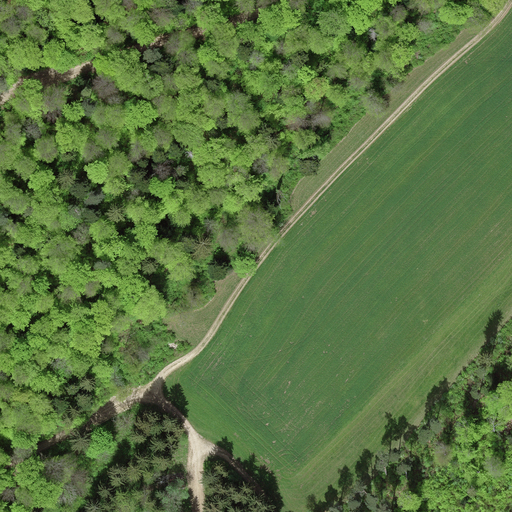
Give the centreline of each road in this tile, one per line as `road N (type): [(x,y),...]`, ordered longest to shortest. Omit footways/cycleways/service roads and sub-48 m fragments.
road 1 (track): [(153,391),(167,369),(206,341),(287,227),(511,0)]
road 2 (track): [(286,0),(0,100)]
road 3 (track): [(153,391),(0,465)]
